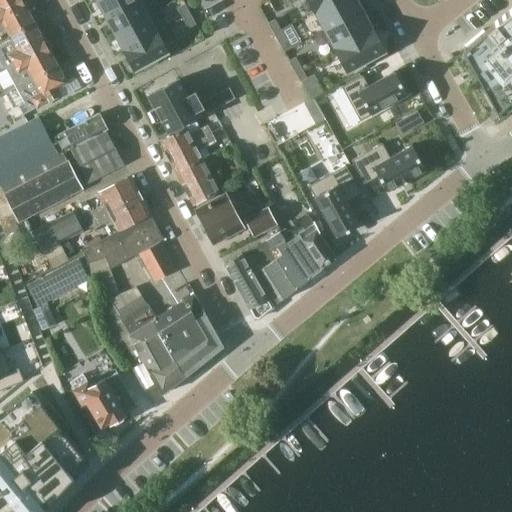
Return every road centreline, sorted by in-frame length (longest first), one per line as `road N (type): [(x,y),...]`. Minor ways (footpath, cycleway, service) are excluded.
road 1 (residential): [(249,352),(56,0)]
road 2 (tertiary): [(249,352),(491,161)]
road 3 (tertiary): [(72,511),(249,352)]
road 4 (residential): [(416,31),(491,161)]
